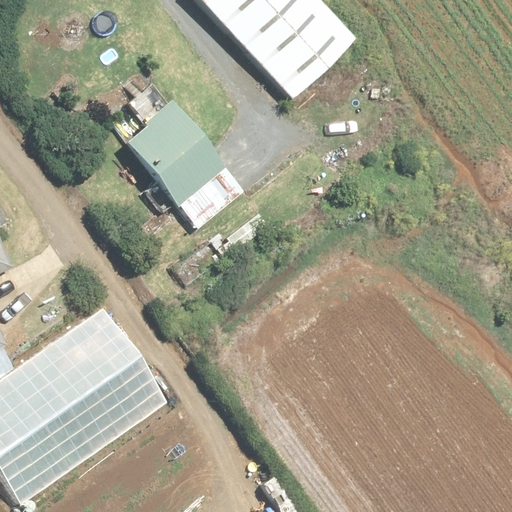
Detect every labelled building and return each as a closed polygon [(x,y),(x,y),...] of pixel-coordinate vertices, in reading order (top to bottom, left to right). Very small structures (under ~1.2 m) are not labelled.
[(203,0),(290,94),(354,35),(321,0),(203,0)] [(75,11),(57,11),(56,22),(75,23),(75,11)] [(357,63),(344,80),(357,90),(370,73),(357,63)] [(367,82),(349,106),(360,114),(379,90),(367,82)] [(177,201),(195,224),(240,190),(220,164),(223,162),(171,93),(155,105),(147,111),(141,116),(144,120),(124,135),(175,203),(177,201)] [(409,141),(396,155),(405,164),(418,151),(409,141)] [(0,266),(11,261),(0,239),(0,342),(5,340),(0,328),(0,266)] [(180,276),(171,283),(174,288),(183,282),(180,276)] [(0,475),(18,502),(166,400),(101,305),(0,375),(0,475)] [(261,479),(283,511),(303,511),(275,470),(261,479)]
